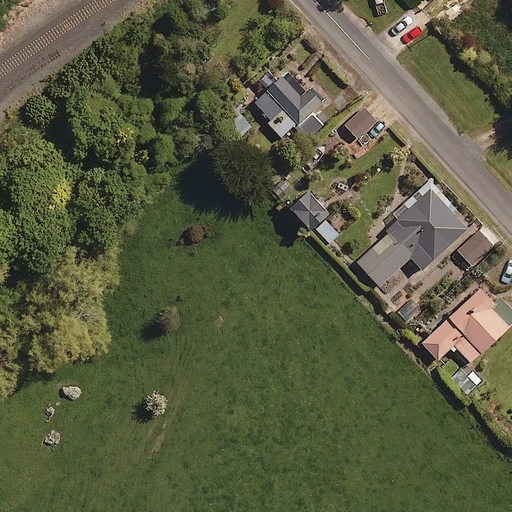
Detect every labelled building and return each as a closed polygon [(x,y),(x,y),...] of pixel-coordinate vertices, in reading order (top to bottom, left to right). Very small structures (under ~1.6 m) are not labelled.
[(302,87),(289,71),(253,99),(282,135),(323,103),(307,83),(302,87)] [(252,126),(243,114),(229,123),(239,136),(252,126)] [(391,213),(397,220),(387,230),(389,232),(359,261),(381,285),(412,256),(423,269),(468,228),(452,209),(457,204),(432,176),(391,213)] [(312,228),(324,217),(330,211),(310,190),(292,207),(312,228)] [(495,244),(482,231),(464,247),(477,261),(495,244)] [(497,303),(482,287),(423,342),(439,359),(455,344),(472,361),(511,323),(511,308),(503,298),(497,303)] [(482,380),(466,362),(451,376),(468,393),(482,380)]
